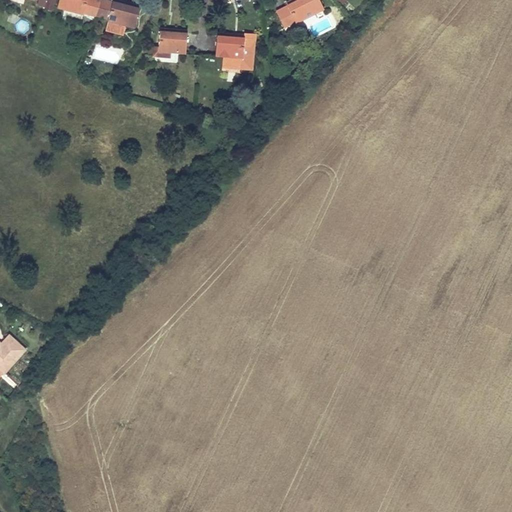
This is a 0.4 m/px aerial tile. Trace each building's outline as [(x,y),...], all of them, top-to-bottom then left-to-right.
[(58,0),(57,6),(83,13),(84,12),(96,15),(99,0),(58,0)] [(104,0),(99,0),(96,15),(108,18),(108,20),(121,23),(134,26),(139,6),(118,0),(112,0),(112,2),(104,0)] [(287,6),(276,11),(284,27),(294,21),(295,22),(323,8),(319,0),(291,0),(286,3),(287,6)] [(108,20),(105,29),(118,33),(121,23),(108,20)] [(158,47),(158,50),(170,51),(186,52),(188,31),(160,29),(158,47)] [(218,31),(216,53),(223,54),(222,66),(254,69),(257,32),(245,31),(245,34),(218,31)] [(153,47),(153,55),(170,56),(170,51),(158,50),(158,47),(153,47)] [(0,369),(4,373),(25,350),(8,335),(0,344),(0,343),(0,369)]
